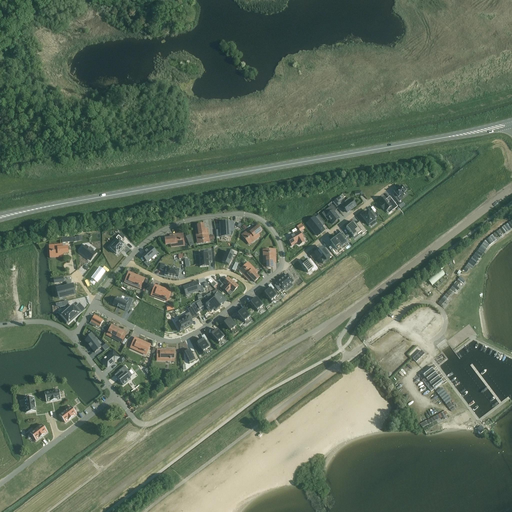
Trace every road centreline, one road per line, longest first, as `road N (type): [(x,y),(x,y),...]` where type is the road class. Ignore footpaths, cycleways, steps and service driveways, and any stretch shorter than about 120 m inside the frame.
road 1 (primary): [(0,217),(511,123)]
road 2 (unclassified): [(101,501),(348,313)]
road 3 (residential): [(348,313),(147,424),(133,420),(114,394)]
road 4 (residential): [(126,259),(170,226),(252,217),(266,223),(282,255),(272,277),(254,288)]
road 5 (unclassified): [(348,313),(511,188)]
road 6 (residential): [(254,288),(183,339),(151,336),(91,305)]
road 7 (residential): [(254,288),(215,271),(173,283),(126,259)]
